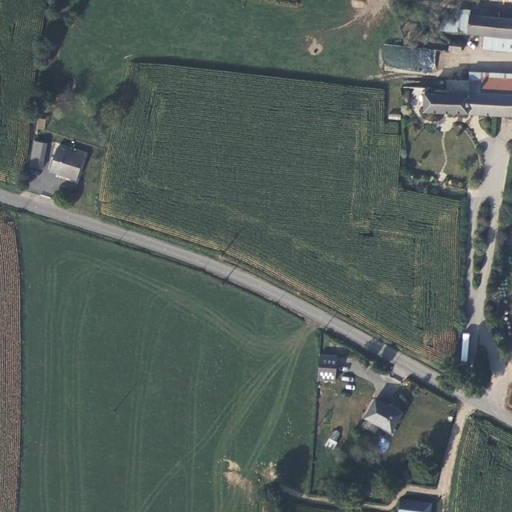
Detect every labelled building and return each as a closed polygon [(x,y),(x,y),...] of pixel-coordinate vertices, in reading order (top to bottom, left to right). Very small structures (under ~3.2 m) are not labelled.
[(469,34),(469,15),(458,14),(457,22),(457,33),(469,34)] [(484,49),(509,51),(511,37),(511,36),(511,19),(469,15),(469,34),(484,35),(484,49)] [(441,30),(457,33),(457,22),(442,20),(441,30)] [(450,50),(461,51),(462,43),(451,42),(450,50)] [(434,73),(436,49),(383,45),(381,68),(434,73)] [(511,115),(511,95),(480,93),(481,82),(448,80),(447,90),(436,90),(436,94),(424,94),(424,112),(468,114),(511,115)] [(511,82),(481,82),(480,93),(511,95),(511,82)] [(44,130),(45,119),(37,118),(35,129),(44,130)] [(33,141),(29,166),(39,168),(43,143),(33,141)] [(57,148),(50,171),(76,180),(84,157),(57,148)] [(470,359),(473,329),(465,328),(463,358),(470,359)] [(334,380),(334,355),(318,355),(317,379),(334,380)] [(391,431),(401,413),(375,398),(364,417),(379,426),(381,425),(391,431)] [(429,511),(430,503),(400,499),(398,511),(429,511)]
